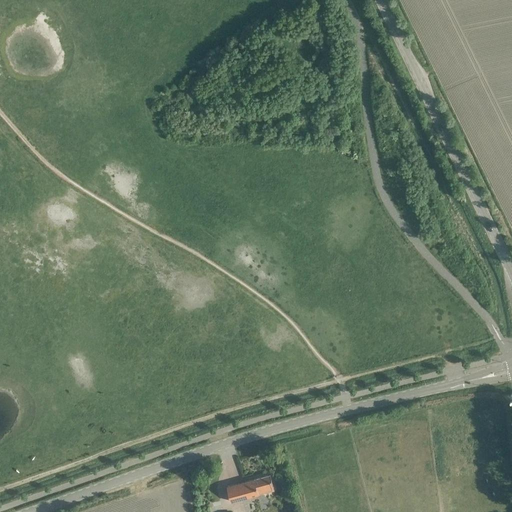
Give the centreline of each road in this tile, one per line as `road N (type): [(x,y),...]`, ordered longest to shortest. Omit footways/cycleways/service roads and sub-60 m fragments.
road 1 (unclassified): [(31,511),(264,430),(511,370)]
road 2 (tertiary): [(511,277),(376,0)]
